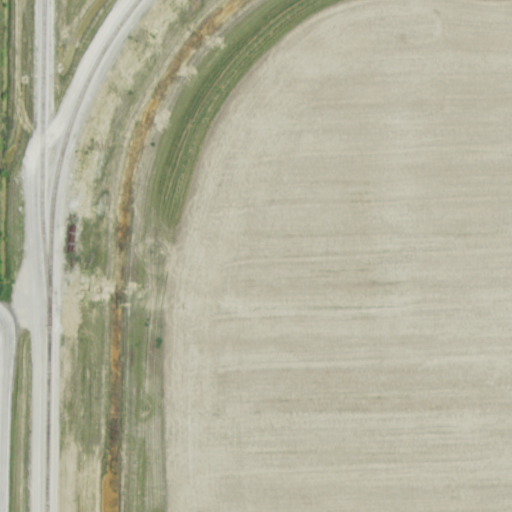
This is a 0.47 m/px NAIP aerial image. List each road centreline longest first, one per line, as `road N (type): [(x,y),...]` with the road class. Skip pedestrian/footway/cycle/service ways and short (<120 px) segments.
road 1 (track): [(7,0),(4,263),(33,297)]
road 2 (residential): [(4,511),(10,326)]
